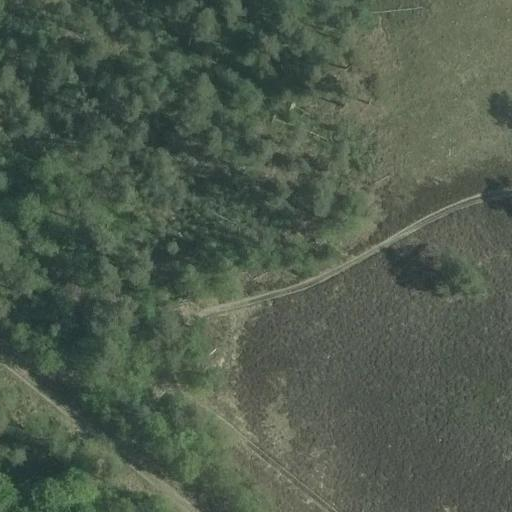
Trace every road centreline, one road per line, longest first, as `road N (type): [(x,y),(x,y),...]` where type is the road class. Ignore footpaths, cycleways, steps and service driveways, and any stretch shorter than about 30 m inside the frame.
road 1 (track): [(166,379),(195,314),(311,281),(457,204),(511,193)]
road 2 (track): [(0,357),(127,456)]
